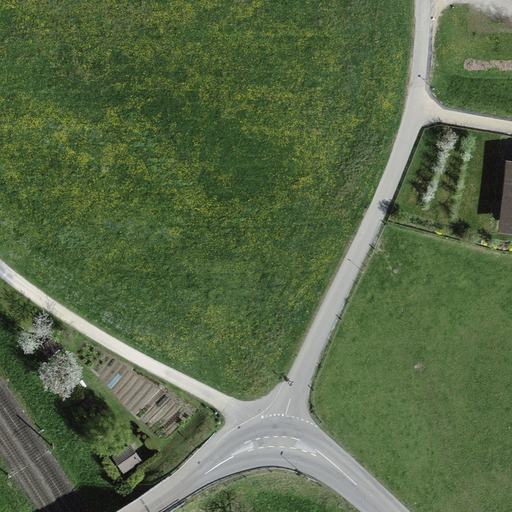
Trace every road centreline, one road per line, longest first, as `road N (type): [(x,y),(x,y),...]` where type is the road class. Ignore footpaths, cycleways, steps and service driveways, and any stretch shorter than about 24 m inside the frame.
road 1 (unclassified): [(424,0),(421,73),(405,146),(277,442)]
road 2 (track): [(277,442),(0,268)]
road 3 (unclassified): [(277,442),(243,450),(146,511)]
road 4 (unclassified): [(388,511),(335,465),(277,442)]
